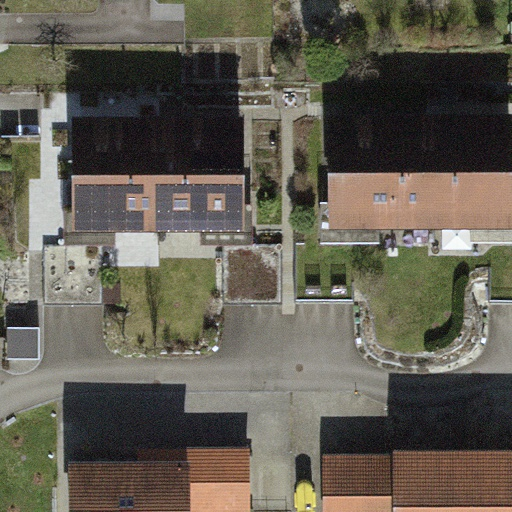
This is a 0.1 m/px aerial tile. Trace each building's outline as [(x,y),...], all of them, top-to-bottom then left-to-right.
[(511,113),(334,117),(336,229),(511,226),(511,113)] [(248,117),(78,120),(80,232),(250,229),(248,117)] [(224,511),(231,511),(261,511),(258,438),(221,440),(224,511)] [(511,511),(511,441),(331,443),(331,511),(511,511)] [(82,453),(81,511),(202,511),(202,453),(82,453)]
